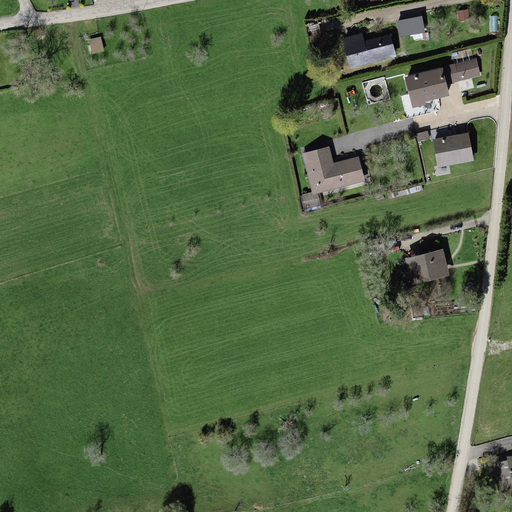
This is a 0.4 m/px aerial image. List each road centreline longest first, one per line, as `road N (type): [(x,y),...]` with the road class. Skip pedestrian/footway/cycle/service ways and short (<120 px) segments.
road 1 (tertiary): [(452,511),(493,249),(511,38)]
road 2 (residential): [(29,21),(169,0)]
